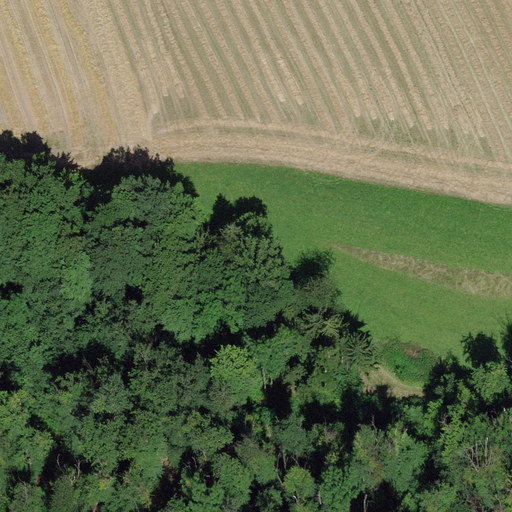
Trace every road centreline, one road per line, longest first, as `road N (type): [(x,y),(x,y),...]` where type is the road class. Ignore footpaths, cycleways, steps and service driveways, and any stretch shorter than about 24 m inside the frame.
road 1 (track): [(511,358),(436,374),(367,365),(169,256),(0,236)]
road 2 (track): [(436,374),(330,416),(29,477)]
